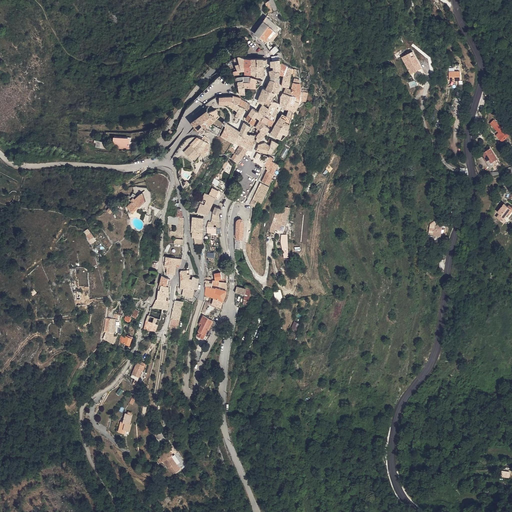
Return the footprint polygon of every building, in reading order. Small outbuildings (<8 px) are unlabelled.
[(280,8),(273,0),(269,0),(265,4),(272,14),(280,8)] [(273,21),(267,16),(256,33),(260,36),(273,21)] [(260,36),(267,42),(269,39),(271,41),(278,31),(274,28),(277,24),(273,21),(260,36)] [(399,57),(403,75),(415,73),(411,54),(399,57)] [(231,59),(236,71),(239,70),(236,56),(231,59)] [(272,71),(278,71),(278,62),(279,61),(277,59),(269,61),(269,67),(272,67),(272,69),(272,71)] [(291,68),(285,65),(282,75),(282,80),(289,80),(291,68)] [(256,76),(262,77),(261,66),(249,66),(249,74),(256,76)] [(277,75),(278,71),(272,71),(272,69),(268,71),(269,75),(269,77),(268,79),(278,80),(278,77),(277,77),(277,75)] [(416,79),(415,73),(403,75),(404,82),(416,79)] [(467,84),(466,75),(455,75),(456,85),(467,84)] [(241,81),(242,84),(255,87),(256,84),(260,85),(261,81),(247,77),(235,77),(236,82),(241,81)] [(299,83),(298,79),(293,78),(291,86),(291,87),(290,90),(289,96),(293,97),(298,99),(299,92),(299,89),(299,83)] [(237,93),(244,93),(242,84),(241,81),(236,82),(237,93)] [(242,84),(244,93),(244,97),(251,100),(255,87),(242,84)] [(284,88),(280,96),(287,100),(289,96),(290,90),(284,88)] [(262,103),(263,102),(266,97),(270,98),(271,97),(265,95),(264,89),(261,89),(256,101),(262,103)] [(300,101),(306,102),(308,93),(301,92),(300,101)] [(231,95),(231,97),(230,103),(227,103),(227,106),(229,106),(236,109),(235,112),(234,115),(239,117),(243,109),(237,106),(239,100),(237,99),(237,96),(234,95),(233,96),(231,95)] [(283,107),(287,100),(280,96),(279,105),(283,107)] [(283,107),(287,109),(293,97),(289,96),(287,100),(283,107)] [(298,106),(298,99),(293,97),(287,109),(293,111),(294,110),(295,111),(298,106)] [(237,106),(243,109),(246,110),(249,104),(247,103),(242,102),(239,100),(237,106)] [(266,109),(267,107),(261,105),(256,112),(255,117),(259,119),(262,114),(264,112),(266,109)] [(247,113),(248,114),(254,118),(255,117),(256,112),(250,109),(247,113)] [(274,124),(279,126),(286,115),(292,117),(292,114),(293,111),(287,109),(286,113),(284,114),(281,114),(274,124)] [(211,115),(206,112),(205,111),(200,115),(207,124),(208,123),(216,117),(212,114),(211,115)] [(262,114),(268,119),(272,121),(272,120),(274,116),(264,112),(262,114)] [(255,118),(254,118),(248,114),(245,119),(252,124),(255,118)] [(272,121),(268,119),(262,114),(259,119),(264,122),(269,125),(272,121)] [(204,127),(207,124),(200,115),(190,121),(196,129),(197,129),(200,131),(204,128),(204,127)] [(286,115),(279,126),(287,129),(291,120),(291,119),(292,117),(286,115)] [(238,134),(239,131),(226,124),(227,120),(223,118),(221,123),(222,123),(224,124),(223,129),(220,136),(236,144),(241,135),(238,134)] [(259,130),(260,128),(263,124),(264,122),(259,119),(254,127),(256,128),(259,130)] [(243,136),(245,133),(248,129),(249,125),(242,122),(239,131),(238,134),(241,135),(243,136)] [(287,129),(279,126),(274,124),(271,131),(268,134),(281,138),(286,134),(287,129)] [(209,131),(218,135),(219,133),(220,128),(213,125),(209,131)] [(510,139),(496,125),(493,128),(500,134),(498,136),(505,144),(510,139)] [(257,142),(263,133),(259,130),(257,132),(255,136),(254,141),(257,142)] [(243,147),(249,135),(246,134),(245,133),(243,136),(241,135),(236,144),(239,145),(243,147)] [(249,135),(243,147),(246,149),(250,150),(252,143),(253,135),(251,134),(249,134),(249,135)] [(194,157),(196,153),(198,156),(201,157),(201,156),(203,154),(202,153),(207,147),(207,143),(205,142),(205,137),(203,136),(201,139),(199,142),(195,145),(193,143),(186,151),(194,157)] [(192,142),(193,143),(195,145),(199,142),(201,139),(196,136),(192,142)] [(112,147),(126,148),(127,139),(112,139),(112,147)] [(269,146),(273,148),(275,146),(278,142),(270,139),(269,144),(266,142),(266,143),(269,144),(269,146)] [(239,145),(236,149),(243,153),(246,149),(243,147),(239,145)] [(239,158),(243,153),(236,149),(233,153),(231,159),(233,160),(236,162),(239,158)] [(498,161),(492,150),(484,155),(487,160),(489,158),(491,162),(493,160),(495,164),(498,161)] [(269,155),(264,165),(269,167),(265,176),(274,163),(272,162),(274,158),(269,155)] [(271,181),(278,166),(274,163),(265,176),(263,179),(271,181)] [(252,200),(256,203),(261,205),(270,189),(260,184),(252,200)] [(209,189),(206,195),(213,198),(217,199),(221,195),(209,189)] [(132,213),(146,201),(142,192),(135,199),(134,198),(131,200),(132,202),(127,207),(132,213)] [(211,202),(213,198),(206,195),(204,194),(201,199),(201,200),(211,202)] [(173,203),(172,215),(182,216),(179,203),(173,203)] [(117,217),(120,216),(122,215),(122,213),(121,211),(125,208),(121,205),(119,208),(116,208),(114,209),(113,211),(113,214),(115,216),(117,217)] [(206,215),(209,207),(199,205),(195,214),(205,216),(206,215)] [(217,215),(220,208),(213,207),(211,214),(217,215)] [(503,223),(509,213),(501,208),(495,218),(503,223)] [(211,214),(209,222),(218,222),(217,215),(211,214)] [(172,215),(167,215),(166,223),(167,224),(167,231),(182,233),(182,226),(183,226),(182,216),(172,215)] [(280,230),(281,224),(283,225),(285,220),(274,216),(269,231),(274,233),(275,229),(280,230)] [(84,232),(89,241),(94,238),(87,229),(84,232)] [(183,240),(182,233),(167,231),(167,238),(172,238),(183,240)] [(289,258),(287,234),(281,235),(282,258),(289,258)] [(176,258),(164,257),(163,266),(166,266),(175,267),(176,258)] [(162,275),(160,284),(169,286),(168,279),(165,277),(162,275)] [(179,281),(178,288),(182,289),(191,290),(191,279),(189,279),(189,280),(179,281)] [(225,291),(217,288),(218,285),(214,286),(214,281),(211,281),(211,282),(211,287),(215,288),(214,292),(225,295),(225,292),(225,291)] [(169,294),(169,286),(160,284),(158,288),(157,300),(169,300),(170,294),(169,294)] [(243,304),(248,305),(251,287),(243,285),(244,289),(236,287),(235,293),(235,294),(245,295),(243,304)] [(215,288),(211,287),(204,287),(204,296),(208,296),(213,298),(214,292),(215,288)] [(193,290),(191,290),(182,289),(181,296),(191,298),(193,290)] [(223,301),(225,295),(214,292),(213,298),(214,298),(223,301)] [(221,308),(223,301),(214,298),(211,305),(221,308)] [(167,333),(176,335),(182,302),(174,301),(170,317),(167,333)] [(161,320),(163,309),(154,307),(152,307),(149,316),(148,316),(146,321),(156,324),(158,319),(161,320)] [(204,339),(205,335),(212,320),(202,316),(199,323),(201,324),(198,332),(199,332),(197,336),(204,339)] [(115,332),(116,323),(116,318),(113,318),(109,318),(108,331),(115,332)] [(217,322),(212,320),(205,335),(210,337),(217,322)] [(146,321),(144,330),(156,331),(159,325),(156,324),(146,321)] [(294,321),(290,328),(295,331),(299,324),(294,321)] [(114,344),(119,333),(115,332),(108,331),(107,331),(103,339),(114,344)] [(132,338),(123,334),(120,341),(128,345),(130,341),(131,341),(132,338)] [(138,379),(144,363),(138,361),(133,373),(134,373),(133,376),(138,379)] [(132,414),(131,413),(127,411),(126,410),(121,418),(120,417),(115,426),(120,429),(122,425),(125,427),(128,422),(127,421),(132,414)] [(172,475),(180,469),(171,456),(172,455),(168,450),(160,457),(161,459),(159,460),(161,463),(163,462),(172,475)]
